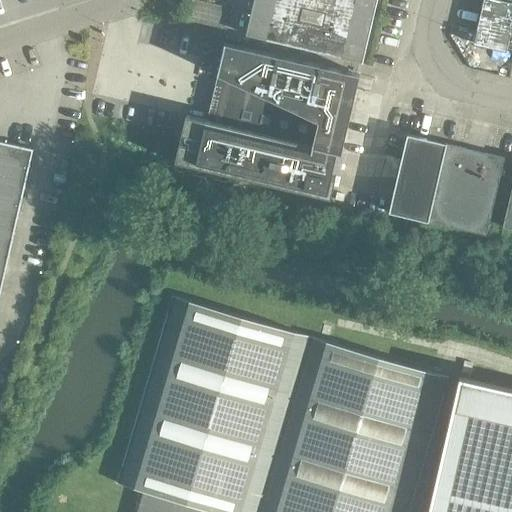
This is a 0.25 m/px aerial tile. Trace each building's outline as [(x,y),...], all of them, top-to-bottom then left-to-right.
[(226,26),(231,5),(211,0),(200,0),(196,18),(226,26)] [(253,0),(250,16),(247,30),(245,35),(362,63),(363,60),(362,60),(366,40),(367,40),(368,38),(367,38),(372,17),(373,17),(376,0),(253,0)] [(511,0),(486,0),(477,41),(511,48),(511,0)] [(335,151),(353,74),(203,39),(174,162),(328,198),(339,152),(335,151)] [(504,157),(444,143),(407,134),(389,212),(486,235),(504,157)] [(0,293),(33,149),(0,141),(0,293)] [(511,186),(503,226),(511,228),(511,186)] [(511,511),(511,390),(469,380),(460,378),(454,401),(428,511),(408,511),(448,377),(438,374),(431,372),(327,342),(319,339),(283,329),(172,296),(117,482),(143,490),(143,491),(140,501),(136,511),(511,511)]
